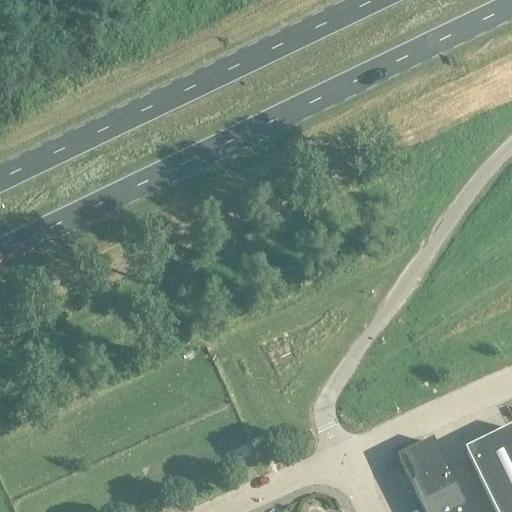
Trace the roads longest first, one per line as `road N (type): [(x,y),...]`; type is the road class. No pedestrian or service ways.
road 1 (trunk): [(0,252),(511,6)]
road 2 (trunk): [(360,0),(0,177)]
road 3 (unclassified): [(339,457),(326,406),(337,381),(468,188),(511,143)]
road 4 (unclassified): [(511,381),(339,457)]
road 5 (unclassified): [(339,457),(222,511)]
